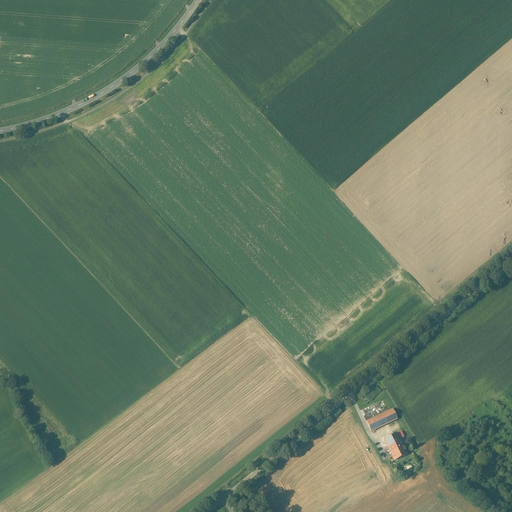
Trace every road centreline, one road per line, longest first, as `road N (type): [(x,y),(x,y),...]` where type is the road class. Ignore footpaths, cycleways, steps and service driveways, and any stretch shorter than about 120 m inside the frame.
road 1 (unclassified): [(226,495),(511,258)]
road 2 (tertiary): [(0,131),(107,89),(160,47),(198,0)]
